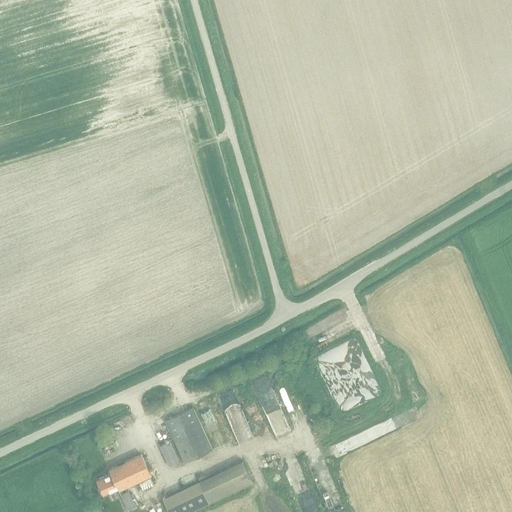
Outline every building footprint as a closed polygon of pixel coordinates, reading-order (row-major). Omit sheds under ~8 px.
[(281,382),(288,380),(283,366),(276,368),(281,382)] [(263,370),(255,374),(265,397),(273,393),(263,370)] [(292,412),(303,408),(300,400),(289,405),(292,412)] [(164,420),(184,463),(212,449),(192,407),(164,420)] [(159,445),(169,467),(179,462),(169,440),(159,445)] [(308,451),(332,506),(344,501),(320,446),(308,451)] [(312,482),(299,452),(288,457),(300,487),(312,482)] [(116,485),(118,490),(151,475),(141,453),(108,468),(110,473),(96,479),(102,492),(116,485)] [(198,481),(162,498),(169,511),(188,511),(209,503),(252,482),(242,460),(198,481)] [(309,485),(301,487),(306,502),(314,499),(309,485)] [(120,494),(128,510),(135,507),(127,491),(120,494)]
